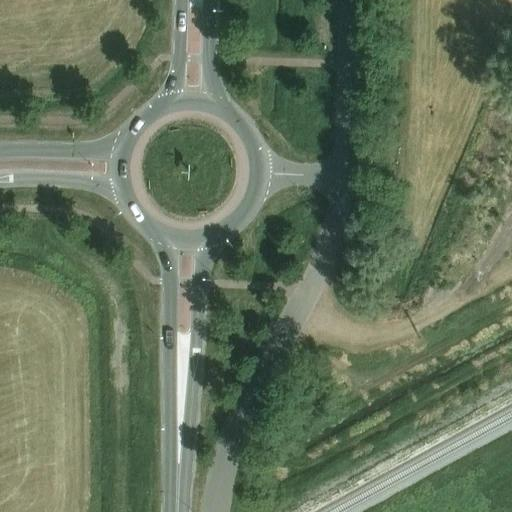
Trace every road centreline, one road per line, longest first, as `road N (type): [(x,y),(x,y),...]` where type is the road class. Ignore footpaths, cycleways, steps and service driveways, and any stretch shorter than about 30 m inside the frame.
road 1 (unclassified): [(218,511),(242,417),(326,254),(345,176)]
road 2 (primary): [(178,464),(187,451),(203,261),(215,235)]
road 3 (primary): [(160,234),(170,270),(170,450),(178,464)]
road 4 (unclassified): [(345,176),(353,0)]
road 5 (tertiary): [(126,139),(92,151),(0,152)]
road 6 (tertiary): [(0,180),(72,180),(124,195)]
